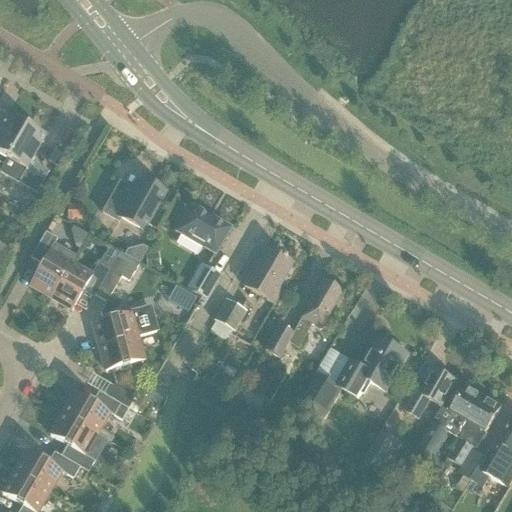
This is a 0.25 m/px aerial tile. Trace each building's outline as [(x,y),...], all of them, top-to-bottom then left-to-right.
[(26,127),(23,125),(25,123),(12,116),(11,118),(7,116),(0,128),(0,155),(7,159),(7,160),(26,127)] [(32,162),(46,138),(26,127),(7,160),(7,159),(0,171),(0,174),(18,185),(19,184),(29,190),(42,168),(32,162)] [(64,155),(65,154),(57,150),(49,163),(57,168),(64,155)] [(119,186),(103,215),(119,224),(121,220),(144,233),(166,194),(142,180),(134,194),(119,186)] [(88,203),(84,219),(96,223),(100,206),(88,203)] [(69,207),(69,221),(83,221),(83,207),(69,207)] [(231,230),(193,207),(178,234),(216,256),(231,230)] [(51,299),(71,265),(50,253),(57,240),(46,233),(31,259),(42,265),(30,286),(51,299)] [(0,263),(9,249),(0,244),(0,263)] [(148,266),(158,265),(157,251),(147,252),(148,266)] [(278,291),(292,266),(266,251),(245,289),(274,305),(281,293),(278,291)] [(121,253),(117,259),(129,265),(122,277),(129,281),(139,263),(125,255),(121,253)] [(117,259),(110,271),(95,297),(106,303),(122,277),(129,265),(117,259)] [(73,311),(85,290),(95,297),(110,271),(99,264),(91,277),(71,265),(51,299),(73,311)] [(192,293),(207,301),(221,277),(207,268),(192,293)] [(321,331),(341,294),(323,283),(293,335),(279,327),(265,352),(279,360),(289,344),(299,350),(312,326),(321,331)] [(240,326),(247,313),(226,301),(214,322),(216,322),(209,333),(225,342),(231,331),(235,334),(240,326)] [(93,325),(100,349),(137,339),(157,333),(150,309),(93,325)] [(137,339),(100,349),(106,373),(144,363),(137,339)] [(321,428),(326,420),(342,391),(359,401),(369,384),(387,394),(409,356),(379,339),(362,369),(351,363),(337,387),(317,375),(300,405),(309,410),(305,419),(321,428)] [(419,420),(430,401),(441,407),(456,382),(437,371),(424,393),(419,390),(406,413),(419,420)] [(114,386),(107,398),(121,406),(129,410),(133,404),(136,399),(135,398),(114,386)] [(164,392),(153,386),(146,398),(157,404),(164,392)] [(487,400),(485,399),(468,388),(452,414),(443,409),(417,452),(433,461),(448,435),(459,441),(469,424),(467,423),(474,411),(479,414),(487,400)] [(76,394),(63,416),(96,435),(109,414),(93,405),(76,394)] [(474,452),(476,449),(477,450),(502,409),(487,400),(479,414),(474,411),(467,423),(469,424),(459,441),(447,460),(463,470),(459,475),(474,483),(491,454),(489,453),(486,459),(474,452)] [(133,404),(129,410),(138,415),(142,409),(133,404)] [(121,406),(115,418),(123,423),(129,410),(121,406)] [(85,456),(96,435),(63,416),(50,437),(72,450),(65,460),(80,469),(91,475),(98,464),(85,456)] [(511,483),(511,425),(499,446),(500,447),(494,456),(491,454),(474,483),(484,490),(490,479),(508,489),(511,483)] [(399,444),(382,434),(365,462),(382,473),(399,444)] [(80,469),(65,460),(55,454),(48,465),(27,453),(15,474),(48,494),(61,473),(73,480),(80,469)] [(103,480),(108,471),(104,469),(99,477),(103,480)] [(37,511),(48,494),(15,474),(3,495),(23,508),(20,511),(37,511)] [(451,511),(452,511),(434,499),(425,511),(451,511)]
